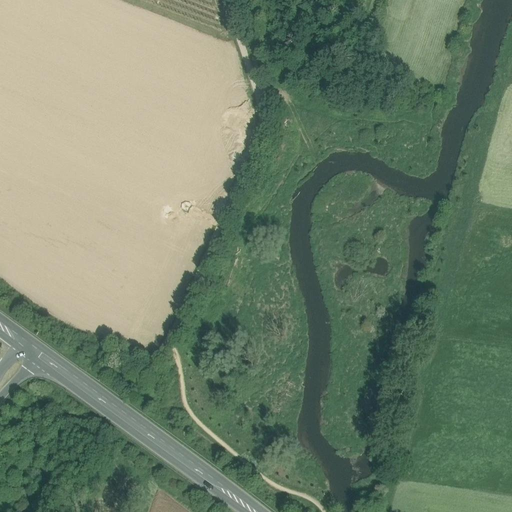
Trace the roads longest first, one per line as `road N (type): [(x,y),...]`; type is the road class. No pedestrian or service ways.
road 1 (track): [(225,0),(262,127),(169,338)]
road 2 (primary): [(38,354),(252,511)]
road 3 (track): [(432,123),(255,88)]
